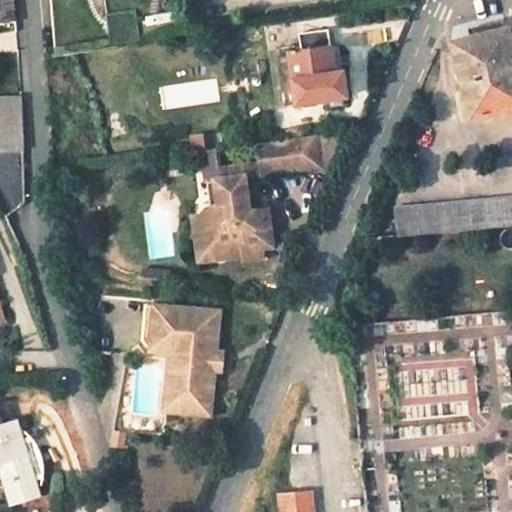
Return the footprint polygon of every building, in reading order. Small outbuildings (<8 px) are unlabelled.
[(17,14),(11,12),(9,0),(0,0),(0,23),(17,20),(17,14)] [(511,29),(450,44),(469,119),(511,110),(511,29)] [(276,56),(283,106),(346,96),(342,66),(332,68),(329,48),(326,30),(298,34),(299,46),(282,48),(283,55),(276,56)] [(332,68),(342,66),(339,46),(329,48),(332,68)] [(21,95),(0,96),(0,147),(24,147),(21,95)] [(256,144),(259,163),(261,174),(304,168),(325,165),(321,134),(300,137),(264,142),(256,144)] [(214,150),(201,151),(209,205),(217,203),(213,180),(218,179),(217,169),(214,150)] [(259,163),(241,166),(242,176),(248,211),(260,209),(255,175),(261,174),(259,163)] [(241,166),(217,169),(218,179),(242,176),(241,166)] [(217,203),(209,205),(201,215),(207,251),(242,245),(243,255),(244,258),(264,255),(263,247),(272,246),(266,208),(260,209),(248,211),(242,176),(218,179),(213,180),(217,203)] [(511,198),(392,211),(395,239),(511,226),(511,198)] [(207,251),(201,215),(192,216),(199,262),(209,260),(207,251)] [(242,245),(207,251),(209,260),(243,255),(242,245)] [(151,307),(141,306),(139,332),(148,333),(151,307)] [(223,312),(216,312),(151,307),(148,333),(148,338),(153,345),(168,346),(174,343),(178,344),(177,354),(174,353),(172,382),(177,382),(175,407),(182,415),(207,416),(211,371),(209,367),(210,356),(213,354),(219,354),(223,312)] [(209,367),(211,371),(217,371),(219,354),(213,354),(210,356),(209,367)] [(15,418),(0,422),(0,475),(9,504),(40,493),(34,475),(40,474),(40,469),(40,467),(39,462),(38,458),(37,454),(35,449),(33,445),(30,442),(29,439),(22,442),(15,418)] [(282,511),(281,511),(313,511),(313,507),(311,493),(280,496),(282,511)]
